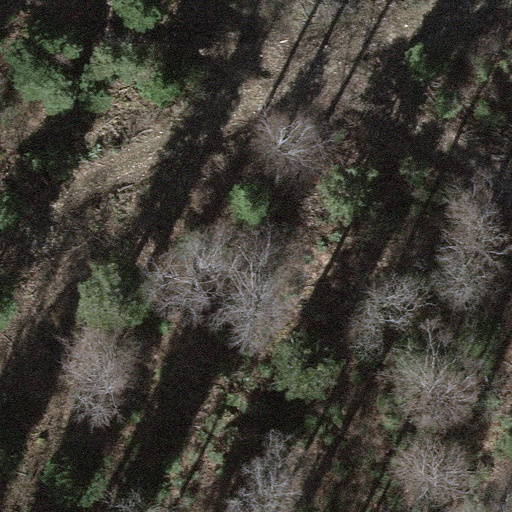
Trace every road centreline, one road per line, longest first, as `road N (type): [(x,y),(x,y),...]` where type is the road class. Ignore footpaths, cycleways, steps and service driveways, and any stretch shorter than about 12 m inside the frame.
road 1 (track): [(230,0),(511,199)]
road 2 (track): [(337,71),(119,25),(43,0)]
